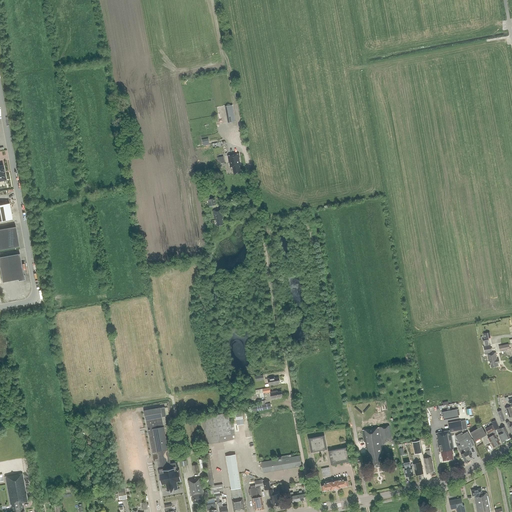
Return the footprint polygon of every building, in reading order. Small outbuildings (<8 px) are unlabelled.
[(228,122),(235,121),(233,104),(226,106),(228,122)] [(240,166),(241,166),(239,154),(227,156),(229,168),(232,167),(234,174),(235,174),(240,173),(239,166),(240,166)] [(216,205),(215,198),(208,200),(209,207),(216,205)] [(0,205),(0,221),(12,219),(9,203),(0,205)] [(222,216),(223,216),(222,209),(213,211),(215,220),(216,220),(217,226),(223,225),(222,219),(223,219),(222,216)] [(0,249),(19,246),(16,227),(0,229),(0,249)] [(23,275),(21,264),(20,254),(0,257),(0,270),(2,282),(18,279),(18,281),(25,280),(24,275),(23,275)] [(496,352),(491,353),(491,352),(492,351),(490,345),(483,347),(485,355),(487,354),(488,361),(490,361),(491,368),(498,366),(498,363),(499,363),(499,359),(497,359),(496,352)] [(278,383),(280,382),(279,378),(275,378),(275,377),(268,378),(269,386),(278,384),(278,383)] [(270,392),(269,388),(249,391),(251,399),(264,397),(263,393),(270,392)] [(281,396),(282,396),(281,391),(277,392),(277,391),(270,392),(271,399),(281,398),(281,396)] [(252,407),(254,412),(271,409),(270,403),(265,405),(264,403),(260,404),(260,405),(252,407)] [(164,426),(162,417),(166,416),(164,407),(144,410),(146,420),(153,458),(157,457),(160,473),(159,473),(161,485),(162,485),(162,484),(166,484),(166,488),(165,488),(165,489),(167,488),(167,490),(166,491),(170,491),(171,493),(176,492),(175,490),(180,489),(179,488),(178,488),(178,486),(179,486),(179,485),(178,485),(177,482),(181,481),(179,469),(178,467),(178,462),(170,463),(164,426)] [(457,410),(443,412),(444,419),(458,417),(457,410)] [(242,411),(235,412),(237,425),(244,424),(242,411)] [(233,440),(229,412),(202,416),(206,444),(233,440)] [(463,430),(463,429),(467,429),(466,420),(461,421),(449,423),(450,431),(436,434),(439,452),(441,452),(442,457),(443,461),(453,459),(453,455),(452,450),(454,450),(451,432),(463,430)] [(192,432),(198,431),(197,423),(190,425),(192,432)] [(383,445),(392,443),(389,426),(388,426),(388,425),(381,427),(379,427),(380,434),(379,427),(377,428),(377,427),(364,430),(362,430),(367,456),(368,456),(369,462),(370,462),(371,468),(376,467),(379,467),(379,466),(383,466),(382,460),(383,459),(382,454),(383,454),(380,436),(381,436),(383,445)] [(488,438),(493,447),(500,443),(498,440),(498,439),(496,435),(497,435),(492,425),(485,429),(490,437),(488,438)] [(481,426),(470,433),(475,441),(486,435),(481,426)] [(504,427),(502,428),(497,430),(498,433),(502,442),(505,441),(505,440),(510,438),(504,427)] [(469,459),(472,457),(471,455),(469,451),(471,450),(470,448),(472,446),(469,440),(472,439),(468,432),(461,435),(460,434),(456,436),(460,445),(458,446),(458,448),(457,448),(461,454),(466,463),(470,461),(469,459)] [(308,439),(311,452),(327,449),(324,436),(308,439)] [(413,442),(415,454),(421,453),(419,441),(413,442)] [(328,451),(331,465),(349,461),(346,447),(328,451)] [(427,473),(434,472),(431,457),(430,450),(426,451),(427,457),(424,458),(427,473)] [(231,489),(241,488),(241,487),(235,455),(226,456),(231,489)] [(262,462),(264,473),(302,466),(300,455),(291,457),(291,455),(276,457),(276,459),(262,462)] [(404,462),(405,468),(406,477),(413,476),(412,467),(411,467),(410,461),(404,462)] [(416,475),(423,473),(421,463),(414,464),(416,475)] [(321,469),(323,477),(331,475),(329,467),(321,469)] [(24,511),(24,509),(23,509),(22,503),(26,502),(27,502),(22,473),(12,475),(12,474),(9,475),(9,476),(5,477),(10,505),(11,505),(12,511),(11,511),(24,511)] [(193,503),(203,501),(202,494),(203,493),(200,478),(189,480),(188,481),(191,496),(192,496),(193,503)] [(347,481),(344,481),(344,479),(324,483),(324,485),(322,486),(323,491),(331,490),(340,488),(348,486),(347,481)] [(256,485),(250,486),(251,488),(250,488),(251,495),(251,498),(252,498),(253,503),(254,508),(255,508),(255,510),(260,509),(260,510),(264,509),(262,496),(261,496),(260,487),(263,486),(262,480),(255,481),(256,485)] [(272,506),(280,504),(278,494),(274,495),(272,486),(270,486),(269,481),(263,482),(264,490),(269,489),(269,490),(270,496),(272,506)] [(124,486),(117,488),(119,500),(127,499),(124,486)] [(231,489),(230,489),(232,500),(234,511),(245,510),(241,487),(241,488),(231,489)] [(477,511),(490,511),(487,493),(482,494),(481,489),(471,491),(472,496),(474,496),(475,499),(477,511)] [(299,491),(299,492),(297,493),(297,495),(298,501),(306,500),(305,494),(302,494),(301,491),(299,491)] [(465,511),(464,505),(462,505),(461,499),(449,501),(451,509),(456,508),(457,511),(465,511)] [(216,511),(216,508),(215,502),(207,503),(207,506),(211,505),(212,509),(209,510),(209,511),(216,511)] [(227,511),(227,506),(222,506),(222,502),(218,503),(219,511),(227,511)]
